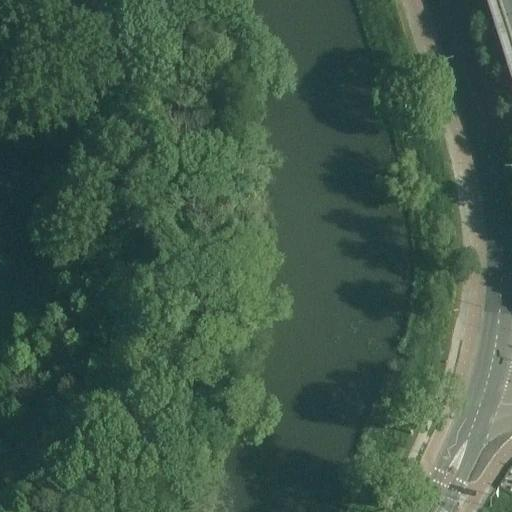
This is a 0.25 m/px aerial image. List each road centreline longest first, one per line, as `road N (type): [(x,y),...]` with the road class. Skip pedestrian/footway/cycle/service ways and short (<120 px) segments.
road 1 (tertiary): [(481,399),(500,306),(497,213),(439,0)]
road 2 (tertiary): [(431,511),(481,399)]
